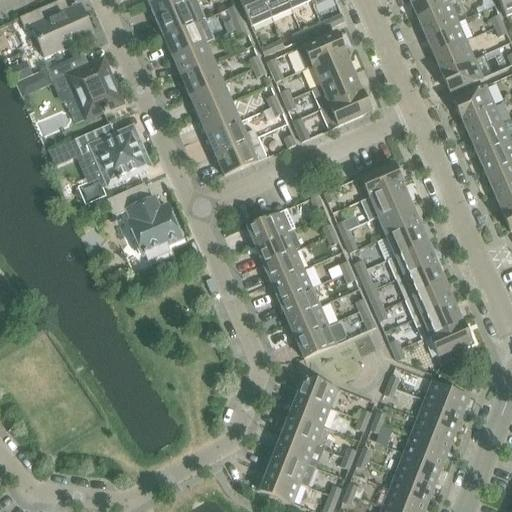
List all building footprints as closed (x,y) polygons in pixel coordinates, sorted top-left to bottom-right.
[(145,0),(154,20),(186,6),(195,2),(193,0),(145,0)] [(237,0),(250,29),(270,20),(261,0),(237,0)] [(284,0),(261,0),(270,20),(290,12),(284,0)] [(308,0),(284,0),(290,12),(310,3),(308,0)] [(448,5),(445,0),(409,0),(408,1),(416,20),(448,5)] [(511,0),(496,0),(505,19),(511,15),(511,0)] [(44,59),(92,38),(78,7),(68,11),(63,1),(18,20),(24,32),(31,29),(44,59)] [(457,24),(448,5),(416,20),(424,38),(457,24)] [(195,25),(186,6),(154,20),(162,40),(195,25)] [(226,12),(235,32),(242,28),(234,8),(226,12)] [(332,29),(343,24),(340,17),(329,21),(332,29)] [(490,21),(494,30),(501,27),(497,18),(490,21)] [(203,22),(195,25),(162,40),(171,59),(204,45),(212,42),(203,22)] [(235,32),(231,22),(223,26),(227,35),(235,32)] [(465,43),(457,24),(424,38),(432,57),(465,43)] [(505,37),(501,27),(494,30),(498,40),(505,37)] [(239,41),(247,38),(242,28),(235,32),(239,41)] [(309,30),(300,34),(303,41),(312,37),(309,30)] [(294,45),(303,41),(300,34),(291,38),(294,45)] [(304,72),(311,69),(344,55),(335,35),(295,52),(304,72)] [(263,59),(283,50),(280,43),(259,51),(263,59)] [(473,62),(465,43),(432,57),(440,76),(473,62)] [(212,65),(204,45),(171,59),(179,79),(212,65)] [(51,85),(52,84),(59,99),(63,101),(74,97),(74,98),(78,99),(87,119),(84,121),(85,122),(121,106),(111,82),(108,84),(100,64),(102,63),(102,62),(87,68),(82,55),(45,71),(51,85)] [(352,75),(344,55),(311,69),(320,89),(352,75)] [(248,63),(252,71),(260,68),(256,59),(248,63)] [(269,75),(277,71),(273,62),(265,65),(269,75)] [(481,81),(473,62),(440,76),(449,95),(481,81)] [(25,63),(8,71),(14,85),(23,81),(32,77),(25,63)] [(221,85),(212,65),(179,79),(188,99),(221,85)] [(264,78),(260,68),(252,71),(256,81),(264,78)] [(311,93),(320,112),(361,95),(352,75),(320,89),(311,93)] [(23,81),(14,85),(21,100),(30,96),(23,81)] [(188,99),(197,119),(230,105),(221,85),(188,99)] [(452,103),(460,122),(493,108),(485,88),(452,103)] [(279,96),(283,105),(290,102),(286,92),(279,96)] [(370,115),(361,95),(320,112),(329,133),(370,115)] [(265,101),(269,111),(277,108),(273,98),(265,101)] [(295,111),(290,102),(283,105),(287,115),(295,111)] [(197,119),(205,139),(238,124),(230,105),(197,119)] [(281,116),(277,108),(269,111),(273,120),(281,116)] [(501,126),(493,108),(460,122),(468,141),(501,126)] [(269,111),(261,114),(265,123),(273,120),(269,111)] [(214,159),(247,144),(256,140),(253,133),(244,137),(238,124),(205,139),(214,159)] [(111,187),(149,170),(132,130),(114,137),(109,126),(74,142),(81,158),(81,159),(96,152),(102,167),(100,172),(104,182),(109,184),(111,187)] [(468,141),(477,159),(509,145),(501,126),(468,141)] [(300,145),(308,142),(304,132),(296,135),(300,145)] [(287,151),(294,148),(290,138),(282,142),(287,151)] [(256,140),(247,144),(214,159),(223,179),(265,161),(256,140)] [(74,142),(65,146),(71,162),(75,160),(81,158),(74,142)] [(477,159),(485,178),(511,166),(511,151),(509,145),(477,159)] [(195,166),(202,185),(211,181),(204,163),(195,166)] [(359,180),(368,200),(401,186),(392,166),(359,180)] [(511,166),(485,178),(493,197),(511,188),(511,166)] [(164,248),(180,241),(165,208),(155,213),(143,186),(104,202),(112,219),(126,213),(131,223),(127,225),(141,258),(145,256),(148,262),(167,253),(164,248)] [(368,200),(377,220),(409,206),(401,186),(368,200)] [(511,188),(493,197),(501,215),(511,210),(511,188)] [(327,206),(334,203),(330,193),(322,196),(327,206)] [(313,212),(321,208),(317,198),(309,202),(313,212)] [(377,220),(385,240),(418,226),(409,206),(377,220)] [(511,233),(511,210),(501,215),(510,235),(511,233)] [(245,230),(254,249),(292,232),(292,233),(294,232),(285,212),(245,230)] [(335,226),(340,236),(347,233),(343,223),(335,226)] [(385,240),(394,259),(394,260),(427,245),(418,226),(385,240)] [(321,230),(325,240),(333,236),(329,227),(321,230)] [(299,249),(292,233),(292,232),(254,249),(262,268),(294,253),(294,252),(298,250),(299,249)] [(351,242),(347,233),(340,236),(344,246),(351,242)] [(337,246),(333,236),(325,240),(329,249),(337,246)] [(351,242),(344,246),(348,256),(356,252),(351,242)] [(386,262),(395,283),(435,265),(427,245),(394,260),(394,259),(386,262)] [(262,268),(270,286),(303,272),(294,253),(262,268)] [(353,267),(357,276),(365,273),(361,263),(353,267)] [(342,277),(349,274),(345,264),(337,267),(342,277)] [(444,285),(435,265),(395,283),(404,303),(444,285)] [(337,267),(326,272),(330,281),(342,277),(337,267)] [(270,286),(278,305),(311,291),(303,272),(270,286)] [(369,282),(365,273),(357,276),(361,285),(369,282)] [(353,283),(349,274),(342,277),(346,286),(353,283)] [(361,285),(366,296),(373,292),(369,282),(361,285)] [(404,303),(412,322),(453,305),(444,285),(404,303)] [(278,305),(286,324),(319,309),(311,291),(278,305)] [(366,296),(374,316),(382,312),(373,292),(366,296)] [(354,305),(358,314),(366,311),(361,302),(354,305)] [(421,342),(428,339),(461,325),(453,305),(412,322),(421,342)] [(286,324),(294,342),(327,328),(319,309),(286,324)] [(370,320),(366,311),(358,314),(362,324),(370,320)] [(386,322),(382,312),(374,316),(379,325),(386,322)] [(470,345),(461,325),(428,339),(437,358),(435,359),(439,369),(463,359),(458,350),(470,345)] [(328,331),(327,328),(294,342),(303,362),(336,347),(335,346),(343,342),(344,339),(339,328),(337,327),(328,331)] [(387,346),(391,355),(399,352),(395,343),(387,346)] [(403,361),(399,352),(391,355),(395,364),(403,361)] [(303,378),(295,398),(329,411),(336,391),(303,378)] [(390,379),(387,388),(394,391),(398,382),(390,379)] [(430,384),(423,403),(461,417),(468,399),(430,384)] [(391,401),(394,391),(387,388),(383,398),(391,401)] [(295,398),(288,417),(321,430),(329,411),(295,398)] [(423,403),(416,420),(454,435),(461,417),(423,403)] [(362,413),(358,422),(366,425),(369,416),(362,413)] [(376,414),(373,423),(380,426),(384,417),(376,414)] [(288,417),(281,436),(314,449),(315,445),(319,446),(322,446),(325,437),(324,435),(320,434),(321,430),(288,417)] [(416,420),(409,438),(447,452),(454,435),(416,420)] [(362,435),(366,425),(358,422),(354,432),(362,435)] [(377,436),(380,426),(373,423),(369,433),(377,436)] [(377,436),(388,441),(392,431),(380,426),(377,436)] [(306,468),(314,449),(281,436),(273,455),(306,468)] [(409,438),(402,456),(440,470),(447,452),(409,438)] [(347,450),(343,460),(351,463),(354,453),(347,450)] [(362,450),(359,459),(366,462),(370,453),(362,450)] [(299,487),(306,468),(273,455),(266,474),(299,487)] [(402,456),(395,474),(433,488),(440,470),(402,456)] [(362,473),(366,462),(359,459),(355,470),(362,473)] [(347,473),(351,463),(343,460),(339,470),(347,473)] [(291,506),(299,487),(266,474),(258,493),(291,506)] [(395,474),(388,491),(426,506),(433,488),(395,474)] [(348,486),(345,495),(352,498),(356,489),(348,486)] [(332,489),(328,498),(336,501),(340,492),(332,489)] [(363,492),(356,489),(352,498),(359,501),(363,492)] [(388,491),(381,509),(388,511),(423,511),(426,506),(388,491)] [(348,508),(352,498),(345,495),(341,506),(348,508)] [(331,511),(336,501),(328,498),(322,511),(331,511)]
